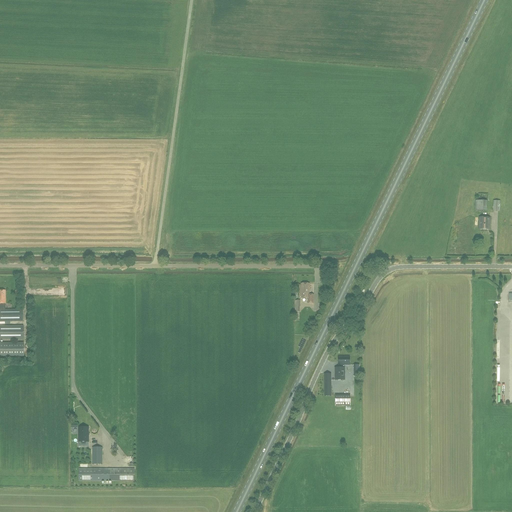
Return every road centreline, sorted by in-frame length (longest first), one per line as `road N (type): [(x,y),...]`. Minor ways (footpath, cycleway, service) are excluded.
road 1 (primary): [(236,511),(484,0)]
road 2 (unclassified): [(321,266),(0,266)]
road 3 (unknown): [(153,266),(192,0)]
road 4 (unclassified): [(254,511),(330,345),(376,280)]
road 5 (unclassified): [(511,266),(400,267),(376,280)]
